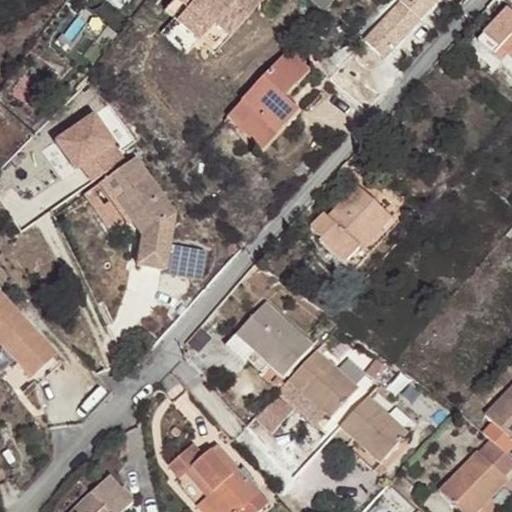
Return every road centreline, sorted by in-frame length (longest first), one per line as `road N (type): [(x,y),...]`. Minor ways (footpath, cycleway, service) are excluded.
road 1 (residential): [(479,0),(19,511)]
road 2 (unknown): [(174,339),(250,428),(311,480)]
